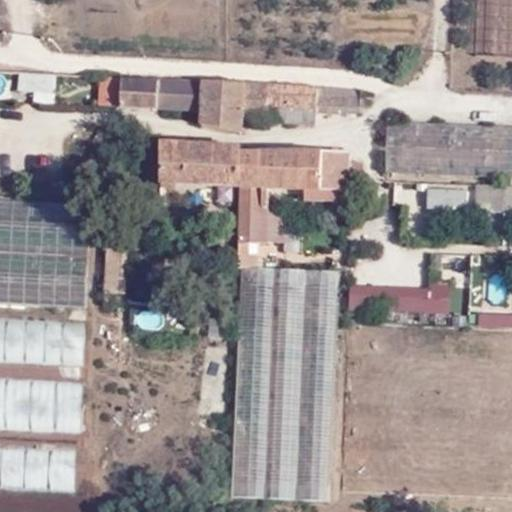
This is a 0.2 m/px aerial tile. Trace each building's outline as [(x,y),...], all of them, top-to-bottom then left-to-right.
[(511,0),(471,0),(469,67),(511,69),(511,0)] [(238,125),(238,92),(198,90),(180,90),(142,88),(123,88),(123,105),(154,106),(153,119),(197,121),(196,134),(237,143),(238,125)] [(238,92),(238,125),(265,125),(266,133),(310,134),(310,123),(343,125),(344,120),(356,121),(356,93),(311,93),(266,92),(238,92)] [(391,172),(393,124),(386,123),(385,172),(391,172)] [(511,126),(393,124),(391,172),(511,175),(511,126)] [(238,162),(238,157),(157,154),(157,193),(236,194),(238,162)] [(269,163),(266,196),(297,198),(346,198),(346,164),(342,161),(269,163)] [(236,194),(236,229),(286,229),(286,219),(267,219),(266,196),(269,163),(238,162),(236,194)] [(362,165),(346,164),(346,198),(360,198),(362,165)] [(389,231),(391,183),(385,183),(382,231),(389,231)] [(511,195),(473,194),(472,221),(511,222),(511,195)] [(300,210),(346,211),(346,198),(297,198),(300,210)] [(464,201),(426,200),(425,217),(463,218),(464,201)] [(0,215),(0,312),(81,316),(84,219),(0,215)] [(286,229),(236,229),(236,251),(263,254),(264,247),(285,248),(286,229)] [(106,248),(104,315),(122,316),(125,249),(106,248)] [(349,291),(511,297),(511,265),(350,259),(349,291)] [(228,507),(311,511),(324,511),(335,283),(238,278),(228,507)] [(511,297),(349,292),(348,321),(511,326),(511,297)] [(511,494),(511,327),(349,322),(345,490),(511,494)] [(86,333),(0,328),(0,371),(84,375),(86,333)] [(84,396),(0,390),(0,441),(82,446),(84,396)] [(0,499),(74,503),(77,460),(0,456),(0,499)]
